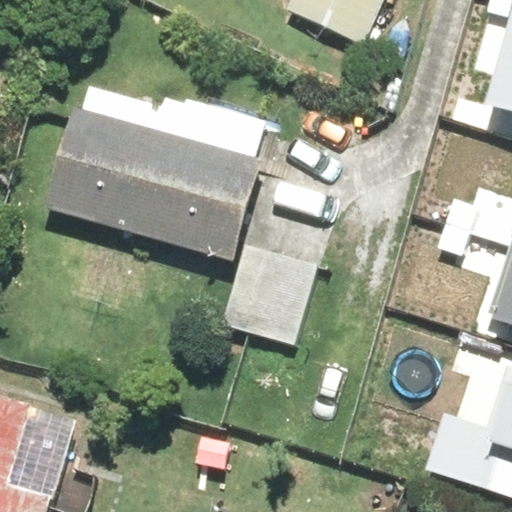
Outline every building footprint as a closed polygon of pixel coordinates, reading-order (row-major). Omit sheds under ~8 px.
[(389,0),(301,0),(298,7),(368,42),(389,0)] [(511,36),(487,113),(511,121),(511,36)] [(326,266),(257,246),(289,132),(90,76),(55,201),(253,257),(235,324),(304,344),(326,266)] [(511,242),(486,332),(511,339),(511,242)] [(334,320),(323,355),(312,351),(302,381),(313,385),(298,431),(340,445),(377,334),(334,320)] [(394,476),(414,370),(379,363),(359,469),(394,476)] [(63,511),(89,416),(0,391),(0,511),(63,511)] [(451,434),(429,495),(478,511),(511,511),(511,411),(499,450),(451,434)]
